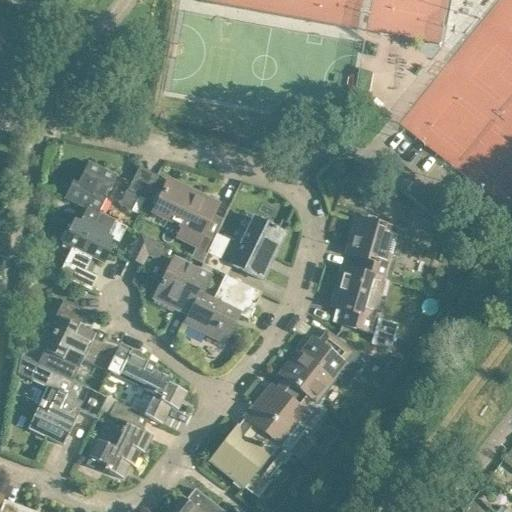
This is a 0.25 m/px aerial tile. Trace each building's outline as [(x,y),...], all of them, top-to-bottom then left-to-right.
[(358,96),(366,97),(369,98),(373,74),(362,72),(358,96)] [(71,183),(64,198),(85,209),(86,208),(98,214),(105,199),(103,198),(106,191),(109,192),(116,177),(87,163),(77,185),(71,183)] [(144,203),(157,176),(139,167),(127,191),(126,191),(119,206),(131,212),(137,199),(144,203)] [(190,259),(201,265),(207,253),(206,253),(212,241),(202,236),(216,205),(167,182),(151,216),(179,230),(174,240),(194,250),(190,259)] [(126,227),(98,214),(86,208),(85,209),(79,223),(73,220),(62,244),(67,246),(54,274),(90,291),(97,278),(77,268),(84,254),(104,264),(111,249),(108,247),(112,240),(118,243),(126,227)] [(341,268),(379,279),(389,282),(396,257),(391,255),(398,230),(355,218),(354,221),(345,254),(361,259),(357,272),(341,268)] [(206,253),(207,253),(201,265),(224,276),(226,277),(232,266),(261,280),(267,268),(264,266),(269,256),(272,258),(284,234),(253,219),(240,246),(216,235),(212,241),(206,253)] [(140,234),(128,258),(141,264),(146,253),(157,259),(163,246),(140,234)] [(174,308),(189,316),(189,315),(189,316),(199,295),(200,296),(209,277),(173,260),(156,293),(177,303),(174,308)] [(334,292),(330,307),(341,310),(337,324),(373,334),(370,345),(389,353),(397,325),(378,320),(381,312),(376,310),(370,309),(379,279),(341,268),(341,269),(345,270),(339,293),(334,292)] [(237,297),(242,286),(243,285),(226,277),(224,276),(212,301),(200,296),(199,295),(189,316),(189,315),(189,316),(185,324),(224,343),(238,315),(248,320),(255,305),(237,297)] [(60,319),(37,365),(72,382),(83,361),(106,372),(120,344),(119,344),(118,346),(103,339),(101,343),(93,339),(95,335),(78,327),(85,312),(62,301),(55,316),(60,319)] [(291,359),(279,375),(283,378),(284,378),(314,401),(326,386),(324,383),(331,374),(334,376),(347,386),(361,367),(351,359),(355,353),(326,330),(316,342),(312,339),(300,354),(302,356),(297,363),(291,359)] [(154,395),(143,416),(161,425),(170,407),(177,411),(186,393),(168,384),(170,380),(152,371),(151,374),(143,370),(147,362),(129,353),(131,350),(120,344),(106,372),(154,395)] [(107,398),(72,382),(37,365),(20,356),(17,374),(47,388),(27,429),(62,446),(79,412),(96,420),(107,398)] [(243,417),(245,418),(292,455),(286,450),(304,427),(310,432),(326,411),(284,378),(283,378),(274,390),(277,392),(273,398),(265,392),(252,408),(250,407),(243,417)] [(88,458),(102,465),(105,466),(103,471),(122,480),(129,465),(133,467),(140,453),(143,454),(152,435),(142,430),(148,419),(161,425),(143,416),(115,402),(109,415),(126,424),(114,448),(97,440),(88,458)] [(210,462),(214,465),(257,499),(272,481),(265,476),(273,465),(277,461),(282,465),(283,466),(284,465),(292,455),(245,418),(236,429),(241,432),(231,445),(226,441),(210,462)] [(511,450),(503,461),(510,466),(511,464),(511,450)] [(181,498),(170,511),(222,511),(195,490),(195,491),(200,495),(191,506),(181,498)] [(31,511),(4,502),(0,511),(31,511)]
